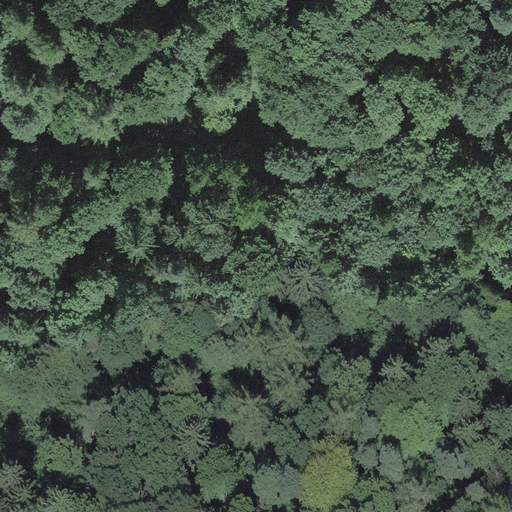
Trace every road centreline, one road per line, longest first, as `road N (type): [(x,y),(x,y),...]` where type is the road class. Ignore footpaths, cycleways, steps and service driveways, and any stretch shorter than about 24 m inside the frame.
road 1 (track): [(63,0),(132,129),(214,154),(511,214)]
road 2 (track): [(0,136),(461,120),(511,107)]
